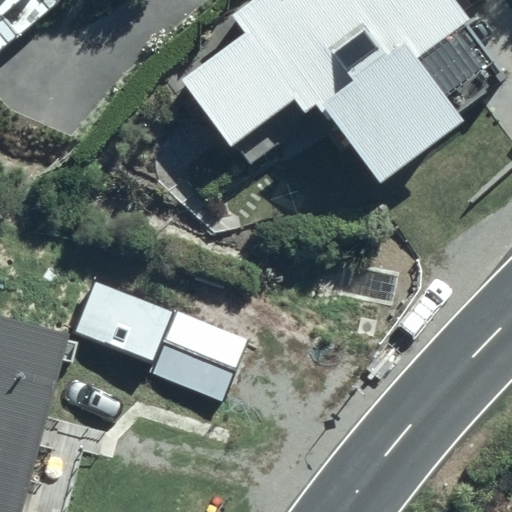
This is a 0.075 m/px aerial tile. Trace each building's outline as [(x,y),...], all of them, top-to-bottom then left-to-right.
[(0,0),(0,50),(68,0),(0,0)] [(268,85),(341,188),(484,87),(422,0),(312,0),(338,36),(268,85)] [(239,159),(189,212),(227,249),(280,194),(267,181),(264,183),(239,159)] [(181,306),(99,278),(80,331),(160,359),(156,371),(232,397),(251,343),(177,318),(181,306)] [(62,376),(0,360),(0,490),(30,498),(62,376)]
